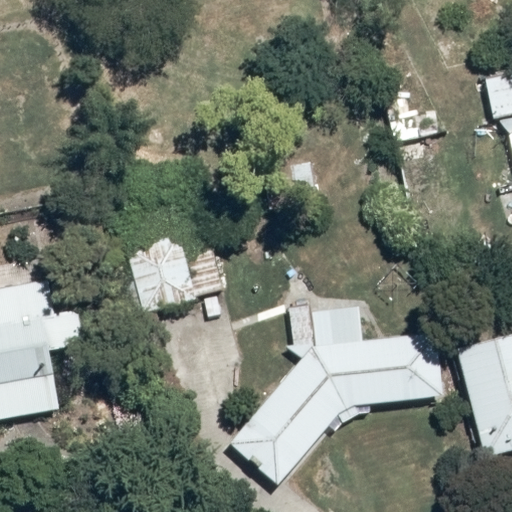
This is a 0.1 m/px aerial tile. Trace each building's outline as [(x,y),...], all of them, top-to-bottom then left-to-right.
[(496,126),(510,123),(511,130),(511,78),(486,84),(496,126)] [(449,128),(399,139),(418,233),(469,222),(449,128)] [(223,291),(196,185),(131,202),(141,243),(127,246),(144,311),(223,291)] [(0,418),(62,410),(54,354),(87,350),(77,278),(0,288),(0,418)] [(282,485),(343,419),(377,404),(444,398),(439,334),(365,339),(362,301),(291,308),(296,366),(231,437),(282,485)] [(511,331),(463,344),(490,455),(511,449),(511,331)]
